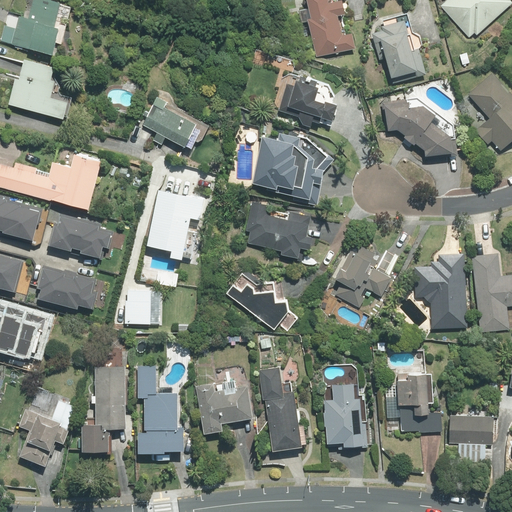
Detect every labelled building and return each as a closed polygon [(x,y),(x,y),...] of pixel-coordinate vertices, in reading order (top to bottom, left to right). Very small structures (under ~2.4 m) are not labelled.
[(61,27),(52,26),(54,16),(62,18),(64,5),(38,0),(29,0),(26,17),(5,12),(0,35),(0,45),(47,55),(50,40),(58,41),(61,27)] [(301,0),(306,18),(303,19),(313,57),(354,45),(350,32),(338,35),(333,15),(340,13),(336,0),(335,0),(325,3),(324,0),(301,0)] [(446,0),(439,8),(468,38),(472,34),(475,37),(511,2),(508,0),(446,0)] [(378,31),(369,33),(372,46),(378,44),(388,85),(424,77),(417,48),(405,51),(401,35),(405,34),(401,19),(377,25),(378,31)] [(57,70),(19,58),(6,103),(59,119),(64,101),(49,96),(57,70)] [(511,143),(511,96),(489,72),(465,95),(485,115),(470,129),(484,144),(490,139),(500,150),(509,141),(511,143)] [(312,84),(285,76),(275,109),(327,125),(333,105),(308,97),(312,84)] [(154,97),(140,124),(184,148),(199,122),(154,97)] [(421,150),(421,155),(447,153),(446,137),(439,131),(426,120),(429,116),(407,98),(404,101),(380,104),(384,131),(394,130),(410,145),(413,143),(421,150)] [(276,140),(257,137),(251,184),(284,188),(283,199),(316,203),(320,174),(326,175),(328,158),(306,139),(276,135),(276,140)] [(45,174),(0,162),(0,186),(86,209),(99,159),(70,152),(66,169),(48,165),(45,174)] [(199,220),(203,200),(155,190),(144,244),(165,249),(164,255),(180,259),(188,218),(199,220)] [(10,196),(0,193),(0,230),(28,240),(38,209),(9,200),(10,196)] [(302,236),(306,215),(267,208),(268,204),(249,200),(241,243),(280,250),(279,254),(295,257),(296,247),(307,249),(309,238),(302,236)] [(77,249),(76,253),(97,258),(100,246),(106,248),(111,227),(56,213),(54,223),(51,222),(46,245),(67,250),(68,247),(77,249)] [(375,259),(352,245),(332,279),(350,289),(344,300),(359,309),(365,299),(361,296),(365,289),(379,297),(390,278),(370,266),(375,259)] [(511,316),(507,317),(506,308),(511,306),(511,274),(499,276),(496,252),(470,255),(477,332),(511,328),(511,316)] [(462,254),(435,254),(435,261),(427,261),(427,266),(413,266),(413,297),(422,297),(422,298),(423,298),(423,299),(424,300),(425,301),(426,301),(426,302),(427,302),(427,328),(462,328),(462,254)] [(0,290),(8,293),(18,263),(0,257),(0,290)] [(74,305),(90,309),(99,281),(41,264),(35,286),(38,287),(34,298),(73,310),(74,305)] [(283,311),(282,300),(271,301),(269,290),(251,292),(250,287),(244,283),(239,290),(230,283),(224,291),(272,327),(283,311)] [(148,288),(125,288),(124,323),(147,324),(148,288)] [(188,325),(176,324),(175,336),(188,336),(188,325)] [(228,329),(227,344),(242,346),(243,330),(228,329)] [(259,339),(260,347),(275,346),(275,339),(259,339)] [(121,429),(122,366),(93,366),(93,395),(89,395),(89,402),(92,402),(91,424),(78,423),(77,451),(104,453),(105,435),(96,434),(97,428),(121,429)] [(134,453),(178,454),(179,393),(154,392),(155,367),(136,366),(135,397),(142,397),(141,432),(134,432),(134,453)] [(282,393),(279,367),(259,369),(267,450),(298,447),(292,392),(282,393)] [(218,384),(194,387),(200,433),(219,431),(218,423),(251,419),(245,370),(216,373),(218,384)] [(421,372),(407,373),(407,380),(393,381),(394,404),(413,403),(414,413),(424,413),(421,372)] [(356,423),(357,400),(351,400),(352,385),(329,384),(329,400),(322,399),(321,442),(338,442),(338,446),(364,446),(364,424),(356,423)] [(53,392),(38,386),(30,406),(23,403),(12,430),(23,435),(14,456),(37,465),(47,438),(57,442),(63,427),(43,419),(53,392)] [(410,407),(399,407),(399,432),(438,433),(439,415),(410,414),(410,407)] [(457,444),(456,463),(482,465),(483,445),(490,445),(491,416),(448,414),(446,443),(457,444)]
